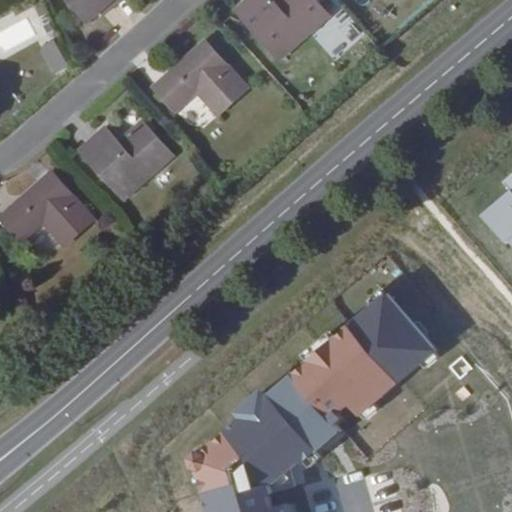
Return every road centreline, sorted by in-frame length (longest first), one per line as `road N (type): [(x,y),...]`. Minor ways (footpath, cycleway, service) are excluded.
road 1 (tertiary): [(0,459),(511,17)]
road 2 (residential): [(0,161),(183,0)]
